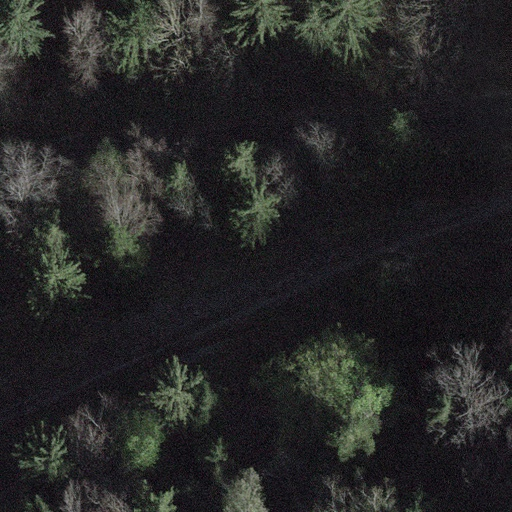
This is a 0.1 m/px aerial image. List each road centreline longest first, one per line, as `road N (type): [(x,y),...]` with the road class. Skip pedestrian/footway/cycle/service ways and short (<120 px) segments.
road 1 (track): [(0,426),(511,219)]
road 2 (track): [(0,169),(430,146),(511,118)]
